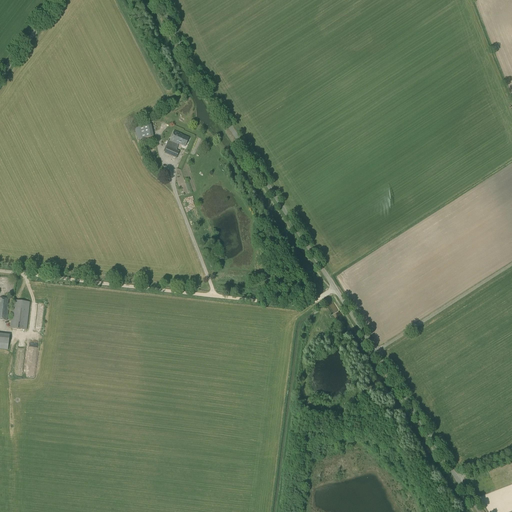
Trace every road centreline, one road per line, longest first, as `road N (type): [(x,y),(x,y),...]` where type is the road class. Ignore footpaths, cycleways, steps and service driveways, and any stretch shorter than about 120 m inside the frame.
road 1 (unclassified): [(478,511),(156,0)]
road 2 (track): [(335,287),(294,303),(29,273)]
road 3 (unknown): [(214,294),(161,153)]
